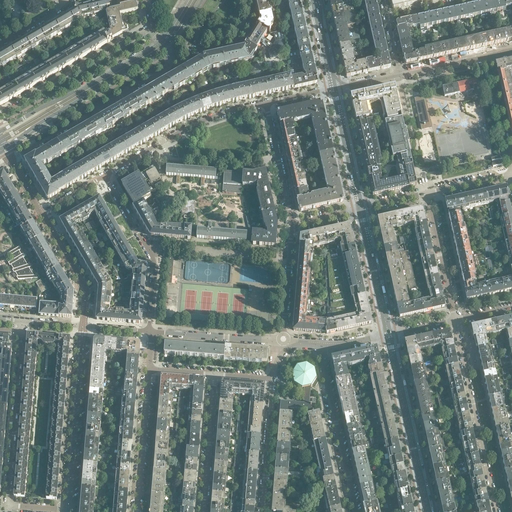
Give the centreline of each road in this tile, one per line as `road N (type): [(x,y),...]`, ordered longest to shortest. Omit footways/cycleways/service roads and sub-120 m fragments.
road 1 (residential): [(496,511),(454,321)]
road 2 (residential): [(10,161),(174,61)]
road 3 (tertiary): [(5,145),(165,48)]
road 4 (tertiary): [(158,40),(0,132)]
road 5 (tertiary): [(387,335),(427,511)]
road 6 (residential): [(265,103),(210,117),(104,175)]
road 7 (residential): [(0,115),(152,25)]
road 8 (residential): [(7,505),(20,331)]
road 9 (residential): [(355,511),(321,345)]
road 10 (residential): [(150,331),(153,260),(104,175)]
road 11 (unclassified): [(67,510),(80,356)]
road 12 (residential): [(136,511),(148,369)]
road 13 (unknown): [(158,369),(148,511)]
road 14 (residential): [(203,511),(214,374)]
road 15 (residential): [(283,339),(150,331)]
road 16 (residential): [(273,379),(262,511)]
road 17 (residential): [(427,194),(454,321)]
road 18 (tertiary): [(360,209),(387,335)]
road 19 (unclassified): [(82,326),(85,290),(40,212)]
road 20 (residential): [(291,226),(265,103)]
road 21 (tertiary): [(332,89),(360,209)]
